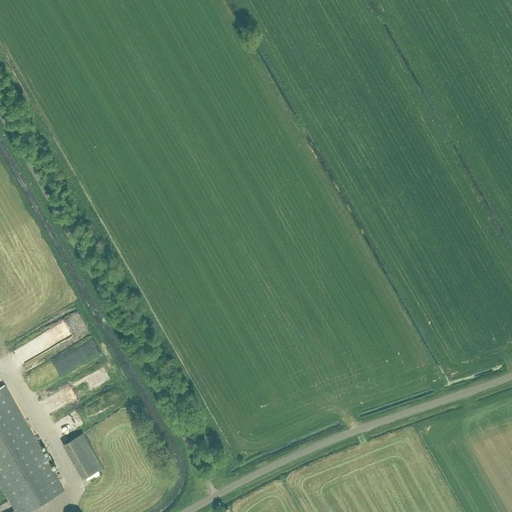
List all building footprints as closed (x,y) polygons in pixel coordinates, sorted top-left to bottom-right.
[(76,320),(61,322),(62,334),(77,332),(76,320)] [(38,347),(61,338),(56,325),(33,334),(38,347)] [(86,339),(39,364),(46,377),(93,352),(86,339)] [(24,343),(13,348),(16,354),(26,349),(24,343)] [(0,386),(0,484),(14,509),(8,511),(23,511),(64,489),(18,408),(4,384),(0,386)] [(83,433),(63,445),(82,478),(102,467),(83,433)]
